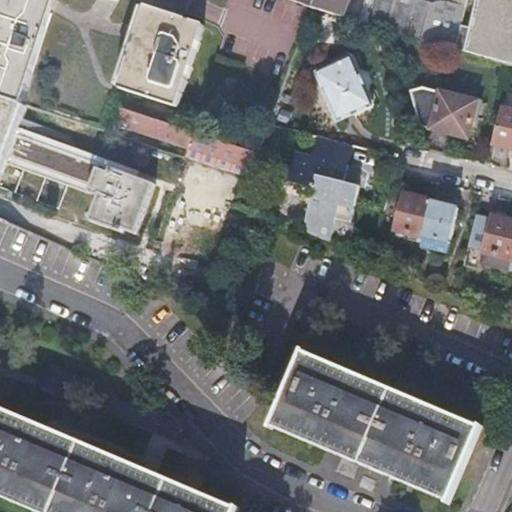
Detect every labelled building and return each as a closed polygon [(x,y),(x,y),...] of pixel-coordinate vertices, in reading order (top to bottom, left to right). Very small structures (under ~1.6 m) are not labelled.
[(0,0),(0,94),(23,102),(31,80),(56,0),(0,0)] [(297,0),(313,6),(319,8),(340,14),(345,0),(297,0)] [(369,0),(362,21),(376,25),(455,49),(458,33),(466,0),(437,0),(437,2),(423,0),(369,0)] [(458,33),(455,49),(511,65),(511,0),(477,0),(469,36),(458,33)] [(205,27),(147,9),(141,7),(117,88),(180,107),(205,27)] [(349,55),(314,70),(335,120),(370,106),(349,55)] [(422,90),(407,96),(420,127),(465,139),(475,103),(422,90)] [(0,187),(63,210),(82,217),(126,233),(127,229),(134,231),(134,229),(138,232),(155,187),(100,167),(107,150),(30,122),(22,143),(9,139),(23,102),(0,94),(0,187)] [(511,111),(500,108),(491,145),(511,150),(511,111)] [(188,149),(210,156),(247,168),(254,152),(123,110),(118,126),(188,149)] [(301,132),(296,150),(349,164),(354,145),(301,132)] [(195,156),(194,161),(207,165),(210,156),(188,149),(187,153),(195,156)] [(313,187),(301,233),(329,245),(335,220),(350,224),(360,186),(356,184),(345,181),(349,164),(296,150),(289,180),(313,187)] [(345,181),(356,184),(360,167),(349,164),(345,181)] [(380,228),(422,239),(431,203),(404,196),(402,205),(387,201),(380,228)] [(422,239),(421,246),(448,253),(460,203),(433,196),(431,203),(422,239)] [(508,271),(511,256),(511,222),(494,218),(483,265),(508,271)] [(302,355),(271,428),(351,460),(390,476),(450,500),(481,427),(302,355)] [(0,409),(0,486),(60,511),(234,511),(235,510),(196,493),(163,479),(51,431),(0,409)]
